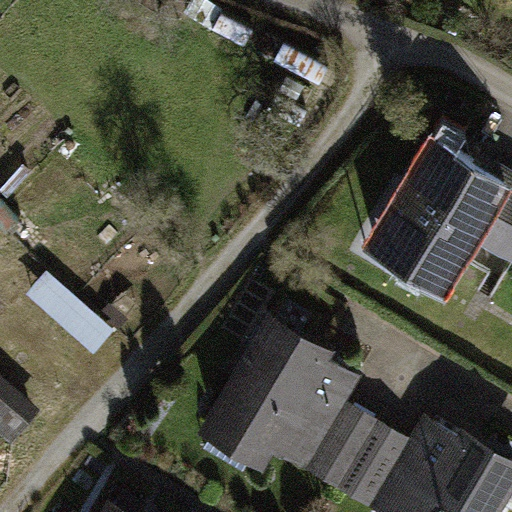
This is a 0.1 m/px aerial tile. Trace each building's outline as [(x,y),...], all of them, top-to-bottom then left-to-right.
[(432,126),(364,239),(446,286),(478,234),(511,177),(511,172),(481,154),(479,154),(432,126)] [(511,177),(478,234),(511,253),(511,163),(484,147),(479,154),(511,172),(511,177)] [(49,274),(35,296),(107,344),(122,321),(49,274)] [(272,303),(199,422),(265,461),(275,444),(387,511),(495,511),(511,485),(511,445),(464,417),(457,428),(426,409),(412,432),(351,395),(365,371),(331,351),(337,342),(272,303)] [(0,421),(21,441),(48,410),(0,366),(0,421)] [(140,511),(119,499),(110,511),(140,511)]
